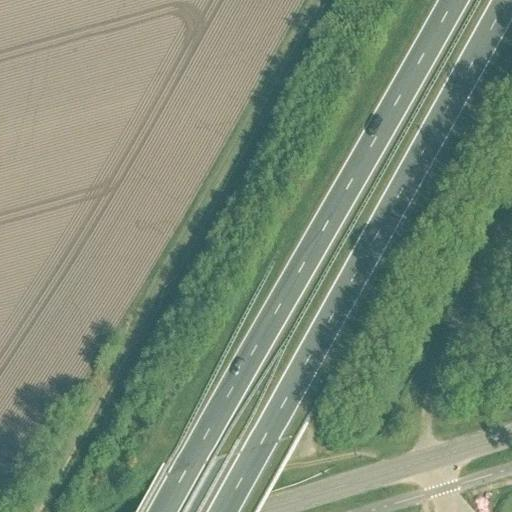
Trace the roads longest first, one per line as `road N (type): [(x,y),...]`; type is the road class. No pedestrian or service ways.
road 1 (trunk): [(453,0),(163,511)]
road 2 (trunk): [(224,511),(509,0)]
road 3 (track): [(432,464),(426,432),(439,355),(511,217)]
road 4 (tertiary): [(432,464),(267,511)]
